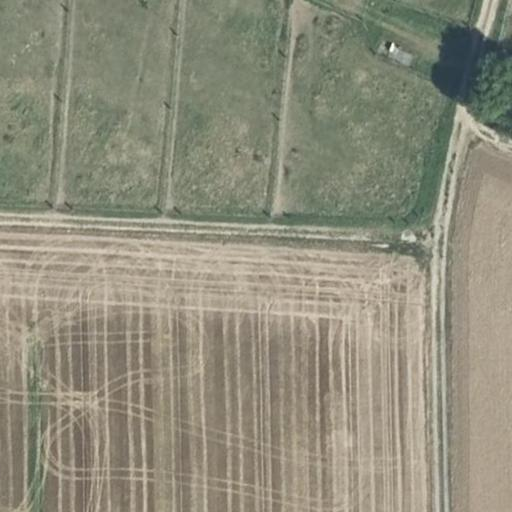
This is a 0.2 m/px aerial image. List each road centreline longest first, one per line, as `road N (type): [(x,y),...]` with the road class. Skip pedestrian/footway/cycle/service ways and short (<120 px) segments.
road 1 (track): [(488,0),(437,242),(442,511)]
road 2 (track): [(437,242),(0,222)]
